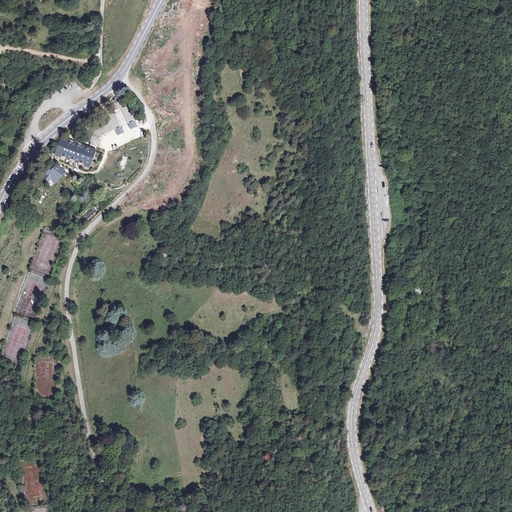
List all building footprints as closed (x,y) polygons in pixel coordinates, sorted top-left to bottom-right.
[(118,100),(110,104),(114,111),(122,107),(118,100)] [(127,106),(121,108),(127,123),(133,121),(130,113),(130,114),(127,106)] [(121,125),(113,111),(107,114),(111,122),(93,131),(90,141),(92,142),(90,145),(96,147),(101,136),(115,128),(120,126),(121,125)] [(61,136),(54,154),(77,163),(89,168),(96,150),(61,136)] [(48,169),(40,179),(47,184),(50,179),(56,184),(66,172),(56,164),(50,171),(48,169)]
